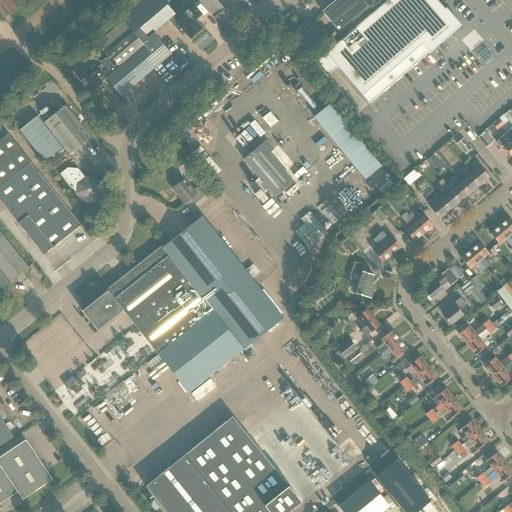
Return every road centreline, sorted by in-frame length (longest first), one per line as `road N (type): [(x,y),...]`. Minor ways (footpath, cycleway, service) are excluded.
road 1 (residential): [(498,417),(403,302),(406,282),(511,189)]
road 2 (tertiary): [(0,336),(117,242),(125,147)]
road 3 (tertiary): [(125,147),(139,123),(284,0)]
road 4 (tertiary): [(127,511),(0,353)]
road 5 (residential): [(125,147),(15,42)]
